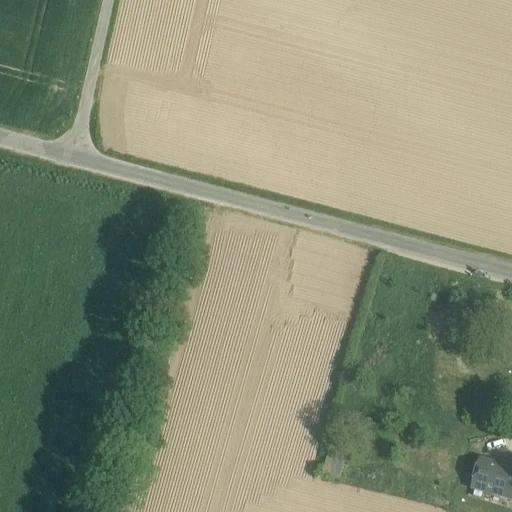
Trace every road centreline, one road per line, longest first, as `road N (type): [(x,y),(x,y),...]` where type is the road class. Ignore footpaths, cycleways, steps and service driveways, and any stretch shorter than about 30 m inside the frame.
road 1 (unclassified): [(511,277),(82,158)]
road 2 (residential): [(115,0),(82,158)]
